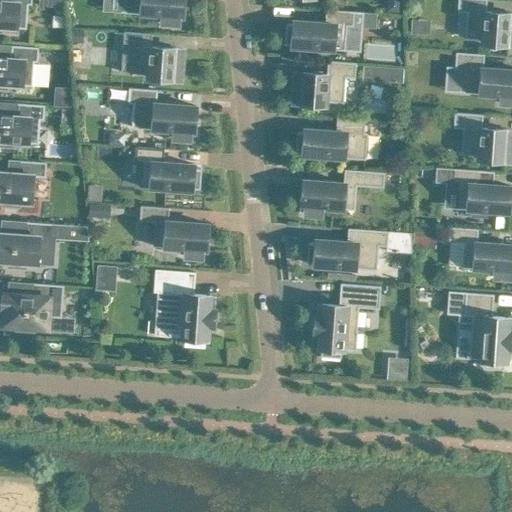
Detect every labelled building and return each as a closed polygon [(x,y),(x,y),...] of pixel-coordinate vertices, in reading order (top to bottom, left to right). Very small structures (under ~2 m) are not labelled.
[(0,0),(0,32),(2,32),(3,26),(26,28),(28,4),(32,4),(32,0),(0,0)] [(162,15),(161,22),(180,23),(180,16),(183,17),(184,0),(119,0),(118,12),(162,15)] [(509,44),(511,13),(486,11),(486,0),(458,0),(458,11),(468,12),(466,37),(482,38),(482,42),(509,44)] [(293,43),(292,46),(345,50),(347,26),(353,26),(354,12),(327,10),(326,23),(294,20),(294,24),(287,23),(285,42),(293,43)] [(174,79),(176,48),(151,46),(152,33),(125,31),(122,71),(148,73),(148,77),(174,79)] [(0,88),(8,89),(9,83),(32,85),(34,61),(38,61),(39,47),(12,45),(11,58),(7,58),(7,56),(0,55),(0,88)] [(511,69),(483,67),(484,54),(457,52),(456,67),(461,67),(459,91),(500,95),(500,102),(511,103),(511,69)] [(327,74),(303,72),(300,102),(327,105),(327,101),(344,102),(345,76),(355,77),(356,63),(328,61),(327,74)] [(197,106),(156,103),(157,90),(130,88),(129,102),(135,102),(134,127),(173,130),(173,137),(191,139),(192,132),(195,132),(197,106)] [(0,146),(14,147),(15,141),(38,143),(40,118),(44,119),(45,105),(18,103),(17,115),(2,113),(2,114),(0,114),(0,146)] [(504,160),(507,129),(482,127),(483,114),(455,112),(454,127),(464,128),(462,153),(478,155),(478,158),(504,160)] [(338,117),(337,131),(305,128),(305,132),(298,131),(296,150),(303,151),(303,154),(365,159),(367,134),(364,134),(365,119),(338,117)] [(200,187),(201,168),(194,168),(194,164),(163,162),(164,148),(136,146),(135,161),(142,161),(140,186),(193,190),(193,186),(200,187)] [(46,162),(20,159),(19,173),(0,171),(0,199),(2,200),(1,206),(20,207),(21,201),(34,202),(36,175),(45,176),(46,162)] [(511,189),(511,186),(480,183),(481,170),(453,168),(452,183),(458,183),(456,208),(509,212),(509,208),(511,208),(511,189)] [(344,182),(304,179),(302,206),(305,206),(304,213),(323,214),(323,207),(355,209),(357,184),(384,186),(385,172),(345,169),(344,182)] [(185,248),(185,255),(203,257),(204,250),(206,250),(208,223),(168,220),(169,207),(142,205),(141,220),(156,221),(154,246),(185,248)] [(0,232),(0,260),(8,261),(8,267),(26,268),(27,262),(40,263),(42,237),(93,240),(91,226),(26,221),(25,234),(0,232)] [(511,244),(477,242),(478,229),(451,226),(449,241),(465,242),(463,267),(494,269),(493,276),(511,277),(511,244)] [(307,261),(315,261),(314,265),(376,270),(378,245),(388,245),(389,231),(349,228),(348,241),(316,239),(316,242),(309,242),(307,261)] [(216,308),(211,308),(212,295),(194,294),(195,272),(156,269),(154,291),(174,293),(171,336),(186,337),(185,344),(205,345),(205,338),(208,339),(209,326),(214,326),(216,308)] [(5,308),(4,323),(16,324),(16,330),(34,332),(35,326),(47,326),(48,316),(61,317),(64,285),(34,283),(33,295),(4,293),(3,308),(5,308)] [(318,347),(322,347),(321,354),(341,356),(341,349),(356,350),(359,306),(379,308),(381,286),(341,283),(340,304),(322,303),(321,316),(316,316),(315,333),(319,334),(318,347)] [(484,359),(483,366),(503,368),(503,361),(507,361),(508,348),(511,348),(511,330),(509,330),(510,317),(492,316),(494,295),(449,291),(447,313),(477,316),(473,359),(484,359)]
